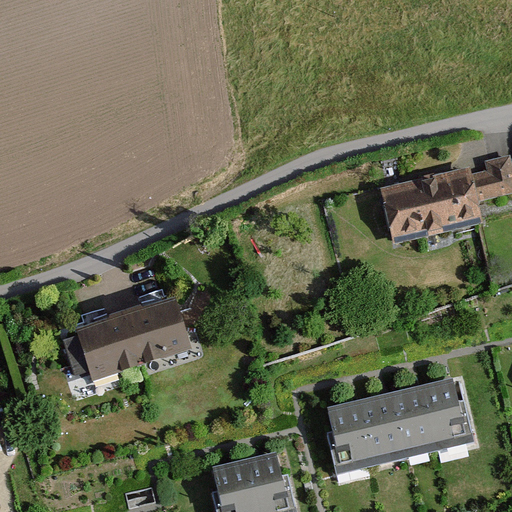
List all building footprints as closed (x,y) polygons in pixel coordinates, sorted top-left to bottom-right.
[(378,193),(390,245),(482,221),(479,205),(511,196),(511,178),(507,161),(483,167),(485,174),(471,178),(469,171),(378,193)] [(176,301),(125,316),(140,366),(191,350),(176,301)] [(125,316),(73,332),(88,381),(140,366),(125,316)] [(452,381),(419,389),(433,449),(465,442),(452,381)] [(419,389),(387,396),(401,456),(433,449),(419,389)] [(387,396),(355,403),(368,463),(401,456),(387,396)] [(355,403),(322,410),(336,471),(368,463),(355,403)] [(278,453),(242,460),(252,511),(289,511),(290,511),(278,453)] [(252,511),(242,460),(206,468),(215,511),(252,511)]
